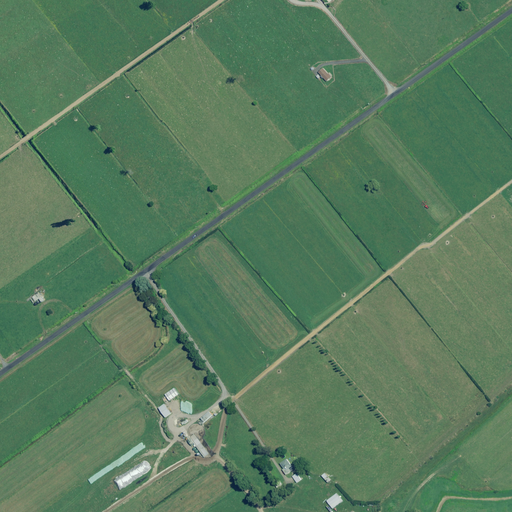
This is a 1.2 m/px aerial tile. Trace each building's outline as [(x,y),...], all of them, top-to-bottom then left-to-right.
[(39,299),(40,299),(43,302),(45,300),(40,292),(32,298),(34,303),(39,299)] [(180,394),(175,388),(166,394),(170,401),(180,394)] [(172,413),(166,404),(160,408),(166,417),(172,413)] [(214,415),(210,411),(202,418),(205,422),(214,415)] [(210,454),(195,434),(191,437),(191,438),(188,440),(192,446),(195,444),(205,457),(210,454)] [(295,469),(288,459),(281,463),(285,469),(283,469),(287,475),(295,469)] [(302,480),(298,473),(293,476),(297,483),(302,480)] [(332,480),(326,473),(323,476),(329,483),(332,480)] [(343,501),(337,493),(328,501),(334,509),(343,501)]
